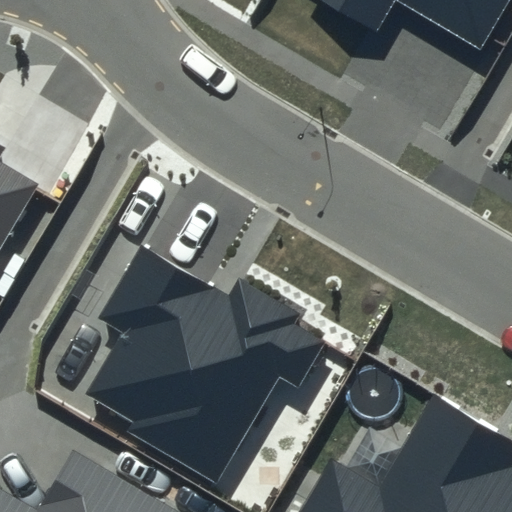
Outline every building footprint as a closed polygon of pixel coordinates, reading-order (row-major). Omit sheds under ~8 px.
[(320,0),(376,32),(394,0),(395,0),(479,49),(507,0),(320,0)] [(0,248),(38,184),(0,161),(0,159),(7,148),(0,144),(0,248)] [(228,296),(141,245),(98,318),(119,331),(83,392),(134,422),(128,431),(217,483),(279,377),(299,389),(326,343),(293,324),(298,314),(238,279),(228,296)] [(511,467),(511,442),(434,398),(382,489),(329,459),(299,511),(511,511),(511,467)] [(183,511),(71,445),(35,506),(0,485),(0,511),(183,511)]
